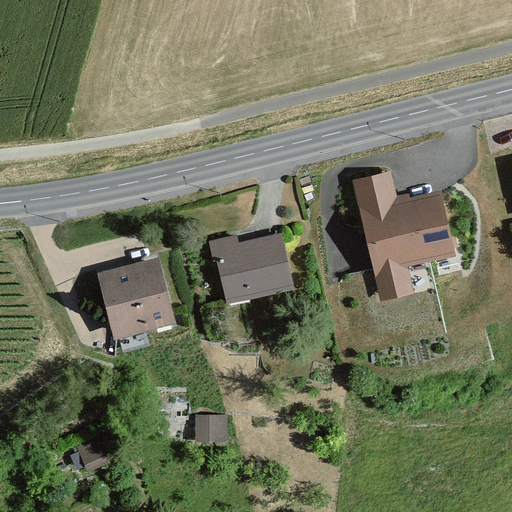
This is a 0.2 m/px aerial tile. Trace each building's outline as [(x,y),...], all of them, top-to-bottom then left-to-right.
[(440,191),(361,208),(374,270),(453,254),(440,191)] [(234,237),(209,242),(213,259),(217,258),(227,301),(292,286),(281,234),(236,244),(234,237)] [(156,258),(99,273),(115,336),(173,321),(156,258)] [(197,439),(226,439),(225,417),(196,417),(197,439)] [(98,437),(77,448),(88,471),(110,460),(98,437)]
